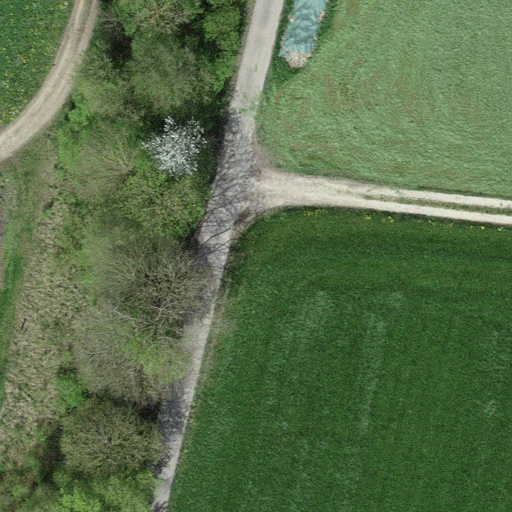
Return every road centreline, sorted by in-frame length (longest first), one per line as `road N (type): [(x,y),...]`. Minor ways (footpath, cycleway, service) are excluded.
road 1 (residential): [(273,0),(151,511)]
road 2 (track): [(230,179),(511,204)]
road 3 (track): [(87,0),(38,119),(0,143)]
